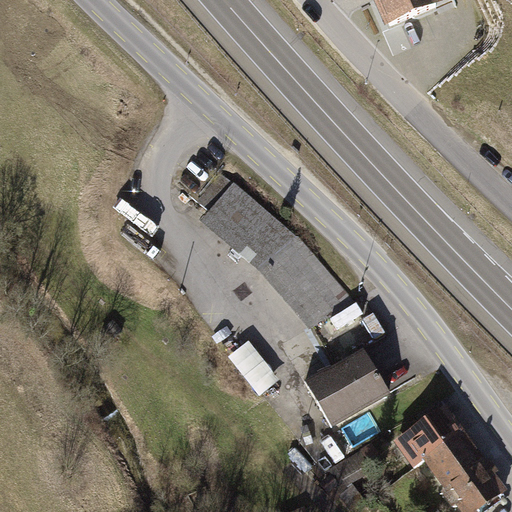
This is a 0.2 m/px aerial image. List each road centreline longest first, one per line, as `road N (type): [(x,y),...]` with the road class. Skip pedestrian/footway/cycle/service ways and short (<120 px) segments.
road 1 (primary): [(511,437),(386,271),(100,0)]
road 2 (trunk): [(221,0),(511,306)]
road 3 (unclassified): [(313,0),(511,198)]
